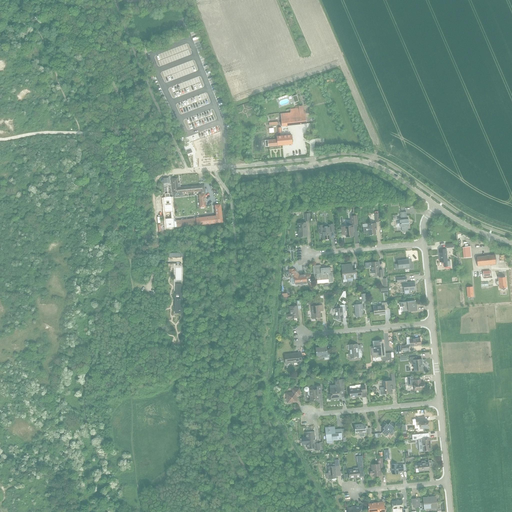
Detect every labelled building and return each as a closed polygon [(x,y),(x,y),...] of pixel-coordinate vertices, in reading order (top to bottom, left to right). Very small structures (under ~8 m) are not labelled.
[(280,114),(282,126),(306,124),(305,111),(304,112),(303,107),(290,109),(291,113),(280,114)] [(268,146),(292,144),(291,135),(277,136),(277,139),(268,140),(268,146)] [(201,191),(201,194),(205,194),(205,193),(204,185),(179,187),(179,186),(178,186),(177,178),(172,178),(173,193),(193,191),(193,192),(201,191)] [(165,197),(163,197),(166,228),(175,227),(171,196),(169,196),(165,197)] [(196,218),(197,224),(209,223),(222,221),(220,204),(215,205),(216,216),(196,218)] [(407,226),(409,226),(408,219),(407,219),(406,212),(400,212),(401,219),(399,219),(400,221),(397,222),(397,225),(400,225),(400,227),(401,227),(402,232),(408,231),(407,226)] [(353,225),(353,224),(352,216),(350,216),(350,220),(346,221),(346,226),(345,226),(341,227),(342,234),(346,234),(346,237),(353,236),(352,229),(353,229),(353,225)] [(299,236),(307,235),(306,222),(298,223),(299,236)] [(375,227),(376,227),(376,223),(367,224),(368,235),(376,234),(375,227)] [(319,232),(322,232),(323,239),(331,238),(330,231),(333,231),(333,224),(329,224),(329,227),(322,228),(322,225),(318,225),(319,232)] [(440,262),(443,262),(444,267),(451,266),(450,261),(447,261),(446,249),(439,250),(440,262)] [(477,266),(496,264),(495,255),(476,256),(477,266)] [(409,268),(412,268),(412,261),(408,262),(408,259),(398,260),(398,268),(409,267),(409,268)] [(378,276),(383,276),(382,268),(379,268),(378,261),(371,262),(372,272),(378,272),(378,276)] [(353,278),(357,278),(356,272),(351,272),(350,264),(342,264),(343,282),(353,281),(353,278)] [(331,272),(330,267),(321,268),(321,267),(315,267),(315,274),(316,274),(317,280),(323,279),(323,283),(333,282),(332,272),(331,272)] [(306,283),(306,274),(299,275),(295,269),(294,270),(290,270),(290,272),(286,273),(286,276),(292,276),(294,278),(295,277),(295,284),(306,283)] [(498,281),(496,281),(496,285),(499,284),(499,288),(501,287),(501,290),(505,289),(505,287),(506,287),(505,277),(498,278),(498,281)] [(404,291),(415,290),(414,282),(403,283),(404,291)] [(183,292),(181,292),(181,283),(176,283),(176,292),(175,292),(175,313),(183,313),(183,303),(183,292)] [(298,309),(301,308),(300,300),(297,300),(297,305),(290,306),(291,318),(298,317),(298,309)] [(404,311),(417,310),(417,307),(416,307),(415,301),(400,302),(400,306),(403,306),(404,311)] [(385,309),(387,309),(387,302),(381,303),(382,305),(373,306),(374,314),(385,313),(385,309)] [(356,316),(363,316),(362,303),(355,304),(356,316)] [(320,311),(323,311),(322,304),(311,306),(312,318),(316,318),(316,320),(321,320),(320,317),(320,311)] [(342,311),(346,311),(345,304),(340,305),(340,308),(335,308),(335,309),(333,309),(334,313),(336,313),(336,318),(343,317),(342,311)] [(409,339),(410,344),(406,344),(406,345),(402,345),(403,352),(409,351),(409,346),(421,345),(420,338),(409,339)] [(383,347),(383,341),(374,342),(375,350),(372,350),(372,357),(381,356),(382,361),(391,360),(391,352),(385,353),(385,347),(383,347)] [(358,345),(358,343),(349,344),(350,357),(359,356),(359,357),(362,357),(361,352),(364,351),(364,344),(358,345)] [(321,357),(331,356),(330,349),(327,350),(326,346),(316,347),(317,356),(321,355),(321,357)] [(297,363),(302,363),(301,352),(285,354),(285,361),(294,361),(294,362),(297,362),(297,363)] [(414,371),(423,370),(422,359),(417,359),(417,356),(410,357),(410,363),(413,362),(414,371)] [(391,384),(395,383),(394,373),(390,374),(391,380),(383,381),(384,389),(379,389),(380,394),(392,393),(391,384)] [(330,388),(331,394),(328,394),(329,399),(341,398),(340,391),(344,390),(343,379),(337,379),(337,387),(330,388)] [(415,390),(425,389),(424,382),(421,382),(420,379),(415,379),(407,380),(408,385),(414,385),(415,390)] [(318,392),(322,391),(321,385),(317,386),(317,389),(310,390),(311,400),(319,399),(318,392)] [(361,392),(365,392),(365,385),(360,385),(361,387),(349,388),(350,397),(362,396),(361,392)] [(296,394),(300,394),(299,388),(293,389),(294,392),(287,393),(287,398),(285,398),(285,402),(297,401),(296,394)] [(413,425),(416,424),(416,425),(420,424),(420,428),(429,427),(428,421),(423,421),(422,418),(416,419),(412,419),(413,425)] [(393,436),(396,432),(392,429),(395,425),(391,421),(388,425),(384,422),(381,426),(384,429),(381,433),(386,436),(389,433),(393,436)] [(355,433),(359,433),(359,436),(360,437),(364,436),(364,432),(366,432),(368,431),(368,435),(371,434),(371,427),(368,428),(368,429),(366,429),(365,423),(354,424),(355,433)] [(335,426),(325,427),(326,438),(326,442),(332,441),(332,440),(342,439),(341,428),(335,429),(335,426)] [(302,444),(307,444),(307,449),(314,448),(315,450),(320,449),(319,443),(316,443),(314,431),(306,432),(306,437),(301,437),(302,444)] [(423,434),(413,435),(413,439),(418,439),(419,451),(431,450),(430,438),(429,438),(428,433),(423,434)] [(353,469),(349,470),(350,478),(360,477),(360,476),(364,476),(362,456),(357,456),(358,467),(353,468),(353,469)] [(372,469),(370,470),(370,475),(373,475),(373,476),(381,475),(380,467),(383,467),(382,458),(378,458),(378,464),(371,465),(372,469)] [(334,460),(335,463),(335,466),(331,466),(331,463),(327,464),(328,467),(328,473),(326,473),(326,478),(329,478),(337,478),(336,471),(340,471),(339,459),(334,460)] [(429,467),(432,467),(432,460),(428,460),(428,462),(418,463),(419,471),(429,470),(429,467)] [(398,471),(403,470),(403,464),(398,465),(398,464),(391,464),(392,474),(398,473),(398,471)] [(425,508),(436,507),(435,497),(424,498),(425,508)] [(415,504),(415,507),(420,507),(419,498),(411,499),(412,504),(415,504)] [(392,509),(403,508),(402,500),(392,501),(392,509)] [(384,511),(383,502),(368,503),(369,511),(384,511)]
